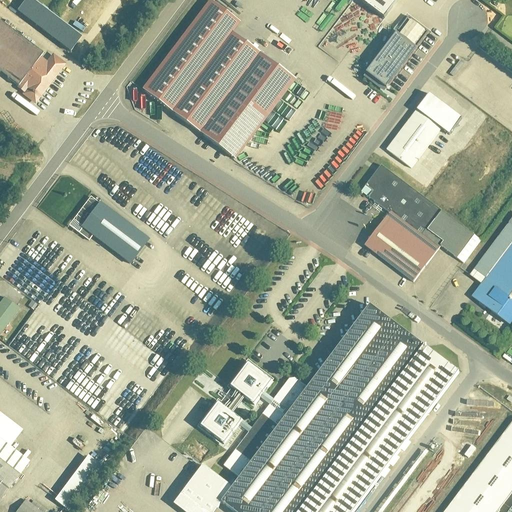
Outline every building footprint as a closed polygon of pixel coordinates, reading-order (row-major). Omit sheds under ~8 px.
[(212,0),(210,0),(143,90),(234,158),(294,77),(232,31),(240,20),(212,0)] [(360,0),(386,19),(399,0),(360,0)] [(429,31),(408,16),(363,77),(384,92),(429,31)] [(40,54),(0,23),(0,72),(17,85),(13,90),(34,107),(66,65),(45,48),(40,54)] [(429,95),(386,154),(412,173),(442,132),(449,137),(461,119),(429,95)] [(380,165),(360,193),(454,260),(474,232),(380,165)] [(99,204),(81,228),(129,263),(147,239),(99,204)] [(511,221),(474,271),(485,279),(470,299),(509,328),(511,325),(511,221)] [(0,330),(17,309),(4,301),(0,305),(0,330)] [(238,479),(231,489),(202,467),(172,507),(178,511),(215,511),(220,505),(228,511),(357,511),(460,375),(368,306),(306,389),(238,479)] [(218,407),(201,430),(224,447),(238,428),(248,436),(251,432),(240,426),(242,423),(234,417),(245,402),(255,409),(263,398),(272,405),(274,401),(266,394),(273,384),(248,365),(230,391),(239,398),(228,413),(218,407)] [(296,380),(290,381),(274,401),(272,405),(251,432),(248,436),(224,468),(238,479),(306,389),(296,380)] [(511,424),(445,511),(500,511),(511,496),(511,424)] [(31,463),(0,440),(0,493),(11,479),(16,483),(31,463)] [(88,457),(55,502),(68,511),(71,511),(104,468),(88,457)] [(47,511),(27,498),(16,511),(47,511)]
